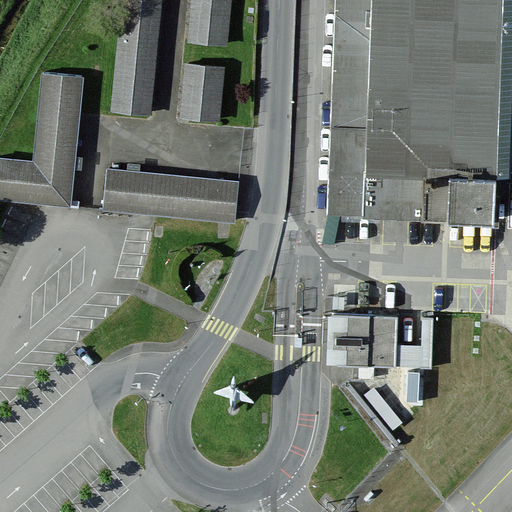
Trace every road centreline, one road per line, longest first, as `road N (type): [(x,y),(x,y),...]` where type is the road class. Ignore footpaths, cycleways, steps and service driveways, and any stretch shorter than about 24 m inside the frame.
road 1 (unclassified): [(179,385),(146,373),(117,378),(0,476)]
road 2 (unclassified): [(278,0),(271,190)]
